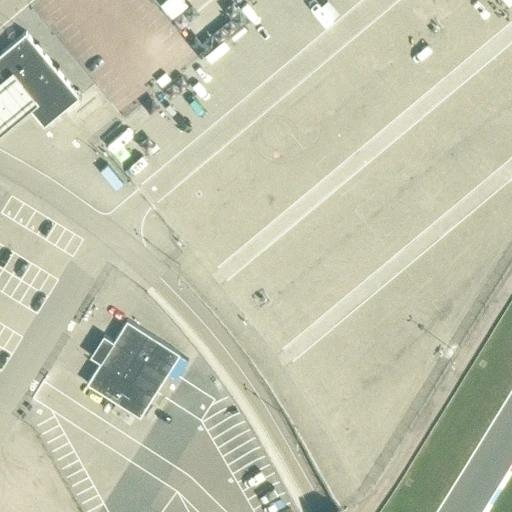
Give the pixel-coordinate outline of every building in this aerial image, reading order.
[(454,0),(438,0),(447,8),(455,1),(454,0)] [(465,19),(487,4),(484,0),(474,0),(459,10),(465,19)] [(412,45),(422,38),(415,29),(432,15),(421,2),(394,24),(400,31),(401,31),(412,45)] [(383,24),(364,35),(373,49),(391,38),(383,24)] [(36,115),(43,124),(78,95),(26,31),(0,52),(0,71),(9,81),(25,101),(36,115)] [(338,96),(347,89),(343,85),(376,54),(360,38),(319,76),(338,96)] [(351,93),(364,85),(358,76),(345,84),(351,93)] [(9,81),(0,88),(0,139),(2,142),(36,115),(9,81)] [(295,111),(279,123),(295,144),(311,132),(295,111)] [(261,164),(268,175),(274,170),(253,140),(243,147),(257,167),(261,164)] [(218,167),(230,184),(238,178),(226,161),(218,167)] [(276,273),(295,261),(283,241),(264,253),(276,273)] [(180,352),(127,318),(87,382),(140,415),(180,352)]
